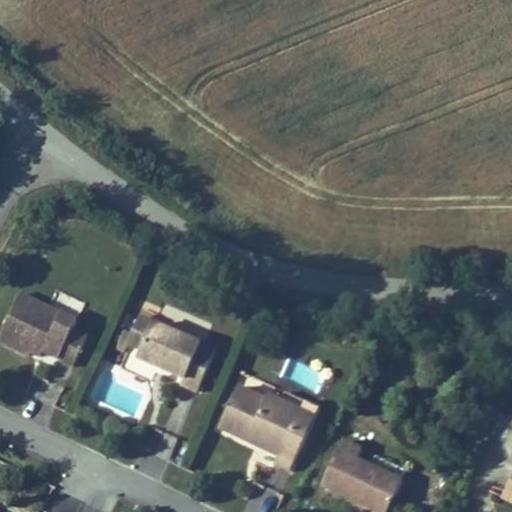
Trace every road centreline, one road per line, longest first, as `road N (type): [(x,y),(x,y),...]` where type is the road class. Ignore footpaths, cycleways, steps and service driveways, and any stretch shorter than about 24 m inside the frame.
road 1 (unclassified): [(38,130),(161,220),(248,265),(355,292),(511,301)]
road 2 (residential): [(0,418),(193,511)]
